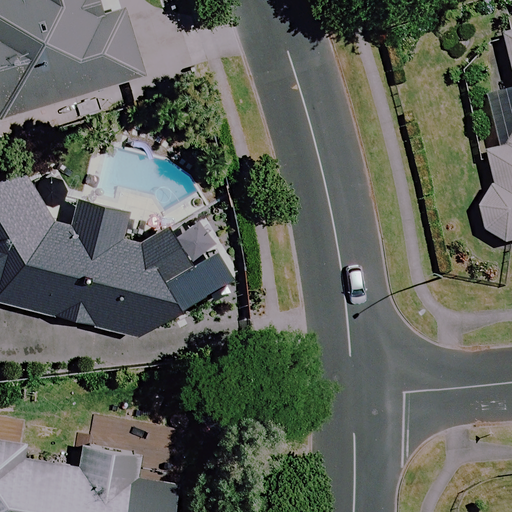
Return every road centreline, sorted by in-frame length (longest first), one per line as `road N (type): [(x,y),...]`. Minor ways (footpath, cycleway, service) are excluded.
road 1 (tertiary): [(353,396),(320,157),(276,0)]
road 2 (residential): [(511,380),(353,396)]
